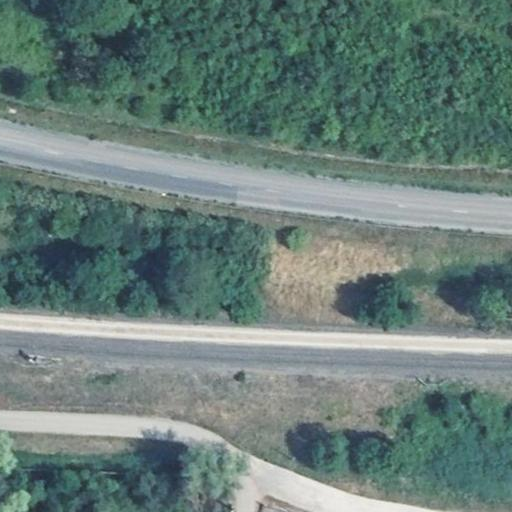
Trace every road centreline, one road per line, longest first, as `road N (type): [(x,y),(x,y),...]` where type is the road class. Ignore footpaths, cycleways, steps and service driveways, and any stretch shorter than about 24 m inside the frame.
road 1 (secondary): [(511,215),(235,185),(0,141)]
road 2 (residential): [(0,427),(145,428),(194,438),(239,464),(242,474)]
